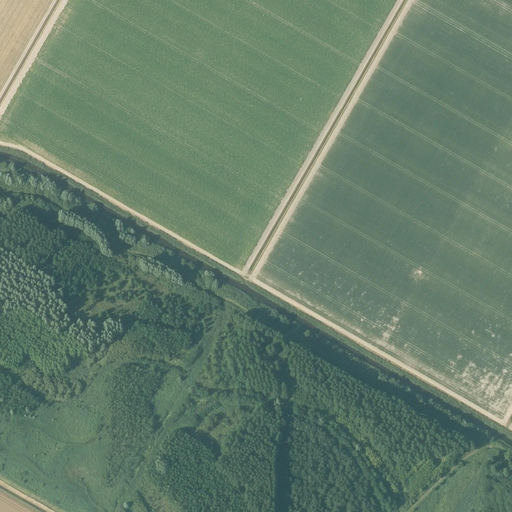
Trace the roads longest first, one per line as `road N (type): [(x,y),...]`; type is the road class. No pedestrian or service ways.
road 1 (track): [(511,455),(250,315)]
road 2 (track): [(250,315),(160,261),(119,249),(82,218),(0,187)]
road 3 (track): [(399,511),(341,428),(279,399),(250,315)]
